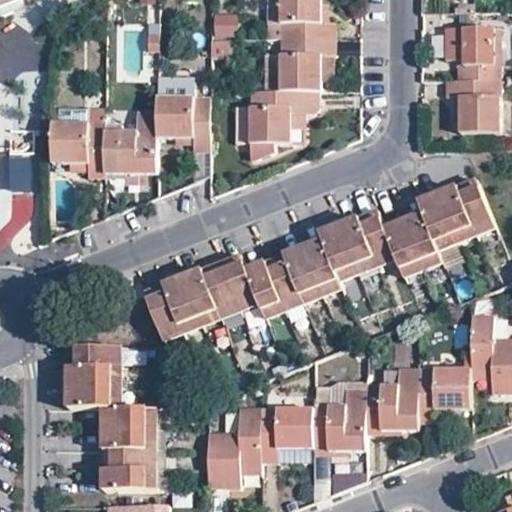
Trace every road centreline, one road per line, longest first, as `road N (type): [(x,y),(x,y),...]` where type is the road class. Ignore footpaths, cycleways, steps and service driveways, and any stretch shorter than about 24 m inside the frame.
road 1 (residential): [(404,0),(403,124),(390,152),(15,300)]
road 2 (residential): [(34,511),(35,371),(17,336)]
road 3 (residential): [(8,44),(2,180)]
